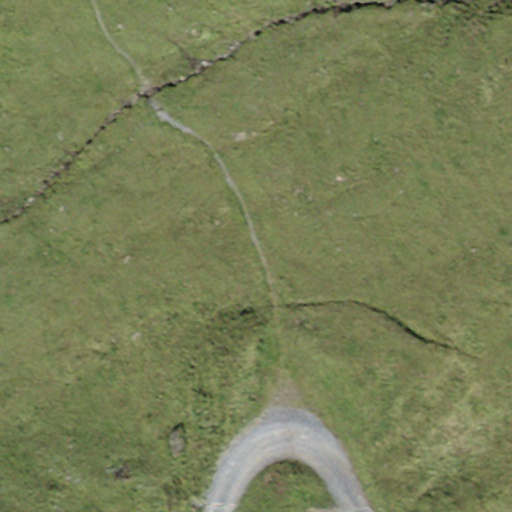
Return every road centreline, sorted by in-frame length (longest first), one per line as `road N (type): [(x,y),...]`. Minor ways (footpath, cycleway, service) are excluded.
road 1 (track): [(91,0),(104,36),(145,80),(158,112),(209,144),(223,166),(275,304),(276,411),(216,511)]
road 2 (track): [(259,450),(301,440),(341,475),(361,511)]
